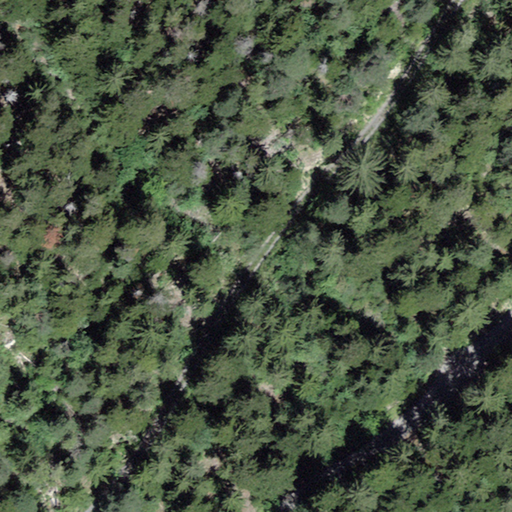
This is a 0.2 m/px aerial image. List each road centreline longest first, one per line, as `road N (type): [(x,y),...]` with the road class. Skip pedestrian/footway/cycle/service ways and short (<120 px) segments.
road 1 (track): [(88,511),(147,448),(221,303),(463,0)]
road 2 (unclassified): [(511,323),(283,511)]
